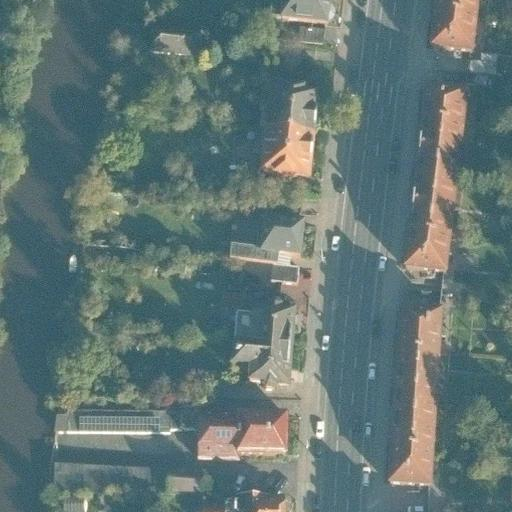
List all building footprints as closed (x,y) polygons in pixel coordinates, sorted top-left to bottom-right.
[(328,29),(331,0),(282,0),(282,4),(271,3),(269,21),(328,29)] [(476,21),(478,0),(433,0),(431,16),(476,21)] [(473,55),(476,21),(431,16),(428,50),(473,55)] [(201,36),(151,30),(149,54),(198,60),(201,36)] [(270,88),(264,133),(315,138),(321,93),(270,88)] [(462,131),(466,96),(422,91),(417,127),(462,131)] [(417,127),(410,182),(456,187),(462,131),(417,127)] [(315,138),(264,133),(260,177),(309,182),(315,138)] [(410,182),(404,235),(450,240),(456,187),(410,182)] [(301,263),(306,228),(265,222),(260,258),(301,263)] [(400,270),(447,276),(450,240),(404,235),(400,270)] [(236,318),(233,346),(293,352),(297,311),(253,308),(252,319),(236,318)] [(438,358),(441,316),(401,313),(397,355),(438,358)] [(290,392),(293,352),(233,346),(230,371),(250,373),(248,389),(290,392)] [(434,408),(438,358),(397,355),(393,405),(434,408)] [(431,455),(434,408),(393,405),(389,452),(431,455)] [(198,411),(67,413),(67,433),(198,434),(198,411)] [(288,463),(288,420),(241,418),(241,412),(198,411),(198,434),(197,465),(240,466),(240,463),(288,463)] [(429,489),(431,455),(389,452),(386,487),(429,489)] [(167,470),(54,470),(54,496),(167,496),(167,470)] [(199,475),(170,475),(170,496),(199,496),(199,475)] [(284,511),(285,503),(236,504),(236,506),(225,506),(225,510),(202,509),(202,511),(284,511)]
